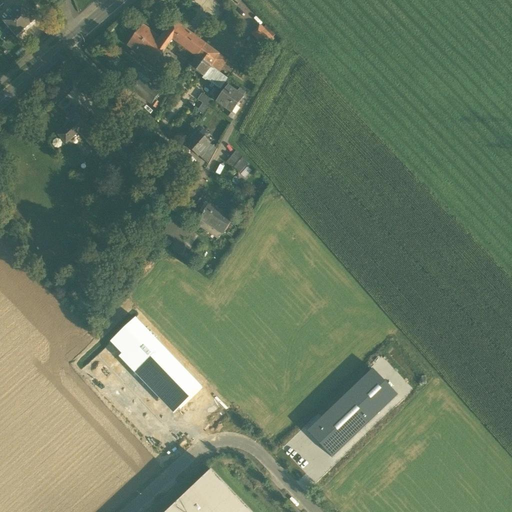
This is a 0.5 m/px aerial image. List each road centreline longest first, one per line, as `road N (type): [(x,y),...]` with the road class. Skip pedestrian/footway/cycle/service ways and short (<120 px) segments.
road 1 (residential): [(312,511),(255,449),(233,440),(204,445),(129,511)]
road 2 (secondary): [(0,102),(117,0)]
